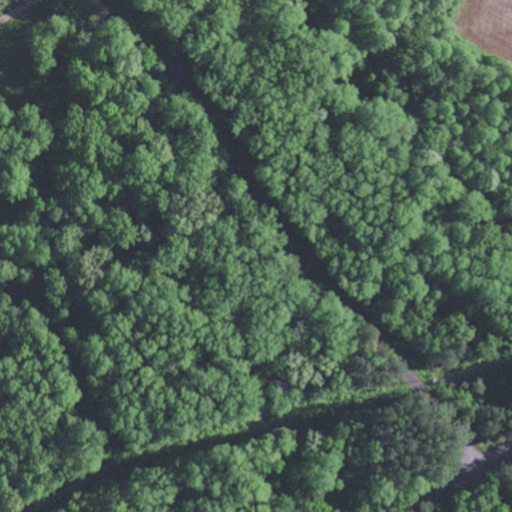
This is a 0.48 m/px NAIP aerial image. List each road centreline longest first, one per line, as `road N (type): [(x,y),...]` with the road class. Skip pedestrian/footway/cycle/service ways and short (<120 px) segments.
road 1 (residential): [(65,0),(105,21),(160,81),(251,150),(448,416),(477,472)]
road 2 (tertiary): [(400,511),(511,454)]
